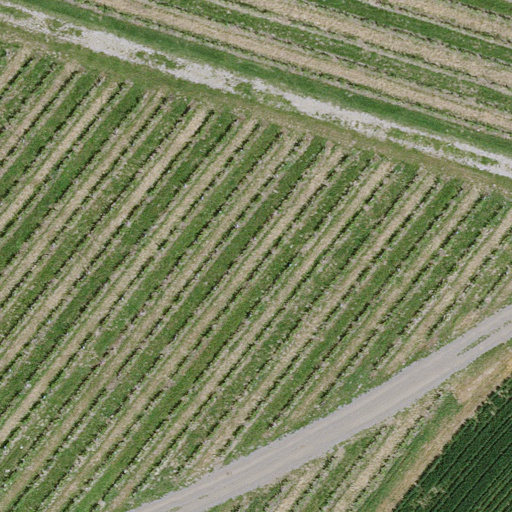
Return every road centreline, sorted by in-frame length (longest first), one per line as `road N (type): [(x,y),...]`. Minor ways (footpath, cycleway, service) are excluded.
road 1 (track): [(0,5),(511,167)]
road 2 (track): [(511,321),(351,426),(177,511)]
